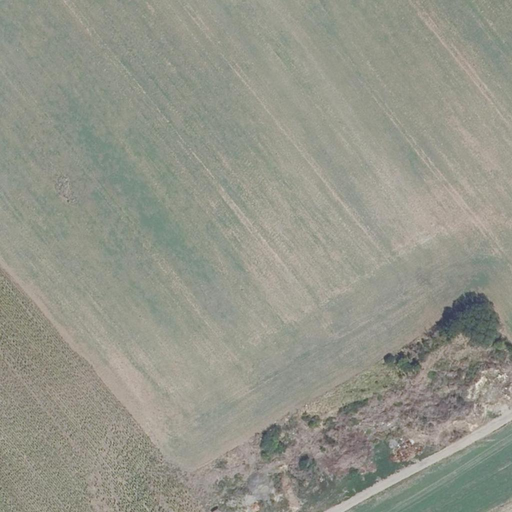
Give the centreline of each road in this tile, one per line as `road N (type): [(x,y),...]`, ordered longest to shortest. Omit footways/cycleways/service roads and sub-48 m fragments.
road 1 (track): [(200,511),(186,467),(0,207)]
road 2 (track): [(511,410),(332,511)]
